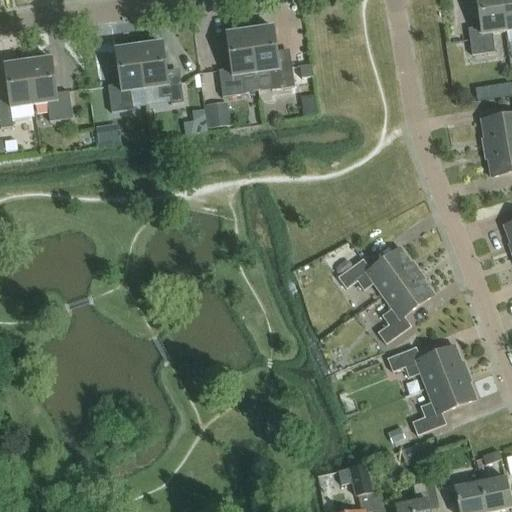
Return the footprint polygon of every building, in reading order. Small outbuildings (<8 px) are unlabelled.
[(506,34),(501,0),(476,0),(481,29),(469,31),(473,57),(495,54),(493,35),(506,34)] [(511,0),(501,0),(506,34),(511,32),(511,0)] [(250,33),(256,75),(269,73),(272,92),(295,89),(291,62),(279,64),(274,30),(250,33)] [(243,77),(256,75),(250,33),(227,36),(231,70),(219,72),(223,99),(246,96),(243,77)] [(163,45),(140,48),(145,91),(158,89),(160,100),(170,99),(171,106),(184,104),(180,77),(168,79),(163,45)] [(140,48),(116,52),(120,86),(108,87),(112,114),(133,111),(130,93),(145,91),(140,48)] [(28,65),(34,108),(47,106),(50,124),(73,121),(69,94),(57,96),(52,62),(28,65)] [(11,111),(34,108),(28,65),(5,69),(10,103),(0,103),(0,123),(1,131),(14,129),(11,111)] [(312,67),(300,69),(302,80),(314,79),(312,67)] [(504,98),(511,96),(511,92),(511,85),(502,87),(504,98)] [(315,98),(301,99),(304,118),(318,117),(315,98)] [(209,131),(231,128),(228,105),(206,108),(209,131)] [(208,134),(204,112),(192,114),(193,124),(183,126),(185,138),(208,134)] [(485,151),(511,146),(511,117),(481,123),(486,150),(485,150),(485,151)] [(113,127),(97,129),(99,146),(116,144),(113,127)] [(511,146),(485,151),(485,152),(486,151),(491,179),(511,175),(511,146)] [(384,299),(419,273),(419,272),(417,273),(401,251),(371,273),(364,263),(339,281),(348,292),(358,284),(365,293),(375,286),(384,299)] [(419,273),(384,299),(393,311),(383,318),(389,327),(379,335),(387,346),(412,329),(404,318),(434,297),(418,274),(420,273),(419,273)] [(426,388),(466,373),(456,348),(421,362),(417,350),(388,361),(393,374),(406,370),(410,380),(421,376),(426,388)] [(466,373),(426,388),(431,401),(420,406),(424,416),(412,421),(417,434),(445,423),(441,411),(475,397),(466,375),(468,375),(468,373),(466,374),(466,373)] [(401,431),(387,436),(391,446),(405,441),(401,431)] [(423,445),(406,451),(411,464),(427,458),(423,445)] [(499,452),(484,458),(487,468),(503,462),(499,452)] [(354,501),(373,497),(366,469),(348,473),(351,486),(354,501)] [(448,472),(440,475),(439,475),(442,491),(452,489),(448,472)] [(348,473),(338,475),(341,488),(351,486),(348,473)] [(511,511),(506,481),(481,486),(485,511),(511,511)] [(437,511),(439,511),(434,484),(414,488),(417,505),(397,509),(397,511),(437,511)] [(485,511),(481,486),(456,491),(459,511),(485,511)]
